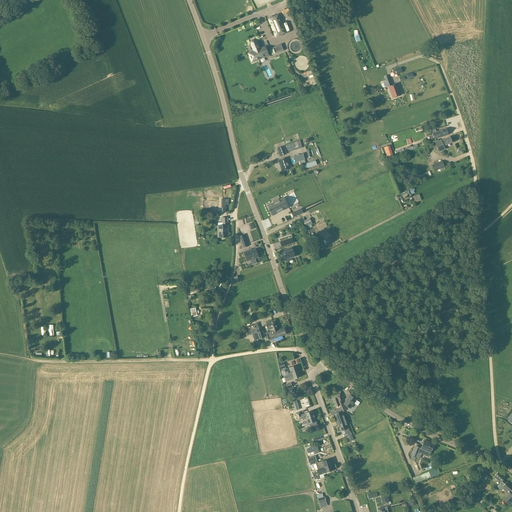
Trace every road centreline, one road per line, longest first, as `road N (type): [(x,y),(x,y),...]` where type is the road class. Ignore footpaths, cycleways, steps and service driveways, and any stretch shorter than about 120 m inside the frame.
road 1 (track): [(499,463),(472,155),(441,66),(424,56),(388,68)]
road 2 (tertiary): [(323,361),(290,310),(189,0)]
road 3 (track): [(298,325),(477,236),(511,200)]
road 4 (tertiary): [(511,470),(386,410),(323,361)]
road 5 (track): [(0,354),(210,359)]
road 6 (track): [(210,359),(232,281),(235,210),(245,184)]
road 7 (tertiary): [(357,511),(313,381),(323,361)]
road 8 (track): [(179,511),(210,359)]
